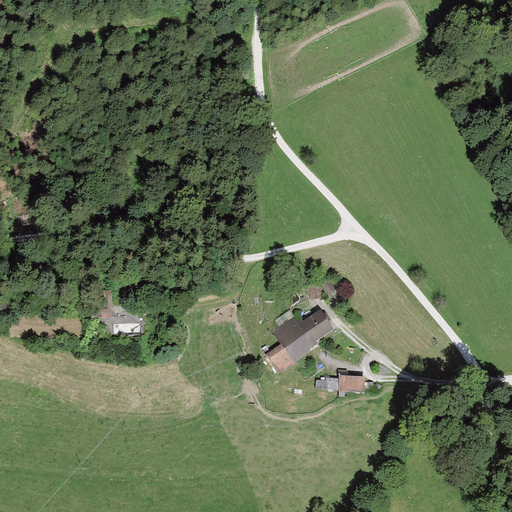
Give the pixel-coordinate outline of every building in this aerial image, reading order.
[(326,285),(321,292),(329,299),(335,292),(326,285)] [(319,287),(309,289),(312,303),(322,301),(319,287)] [(110,289),(88,289),(89,318),(110,318),(110,289)] [(329,330),(319,316),(304,327),(295,315),(271,333),(279,345),(263,356),(278,377),(315,349),(311,344),(329,330)] [(142,322),(116,323),(117,334),(142,333),(142,322)] [(318,379),(317,388),(335,388),(336,379),(318,379)] [(366,381),(341,380),(341,394),(366,395),(366,381)]
